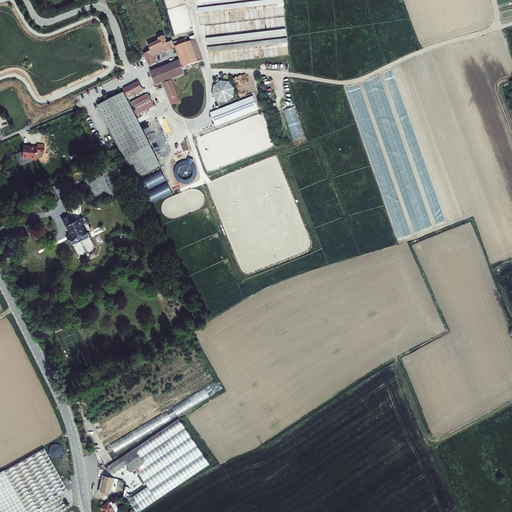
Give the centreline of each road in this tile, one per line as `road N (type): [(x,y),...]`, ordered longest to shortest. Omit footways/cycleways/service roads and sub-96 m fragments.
road 1 (track): [(208,71),(348,83),(511,24)]
road 2 (secondary): [(0,277),(64,409),(86,511)]
road 3 (track): [(511,400),(435,440),(399,357)]
